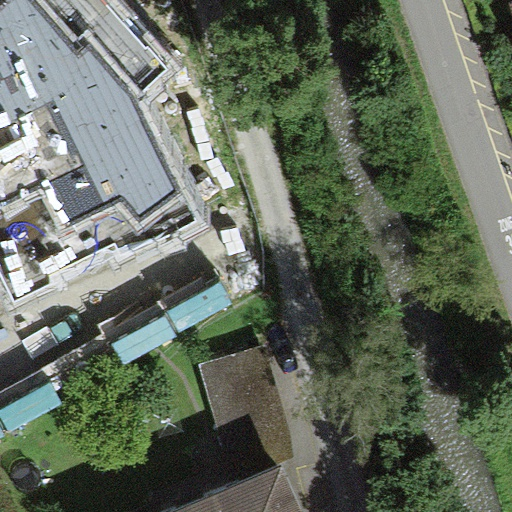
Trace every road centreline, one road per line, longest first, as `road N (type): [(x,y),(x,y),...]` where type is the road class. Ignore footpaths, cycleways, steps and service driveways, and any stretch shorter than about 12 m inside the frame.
road 1 (track): [(357,511),(207,0)]
road 2 (tertiary): [(418,0),(511,253)]
road 3 (unknown): [(0,326),(180,238)]
